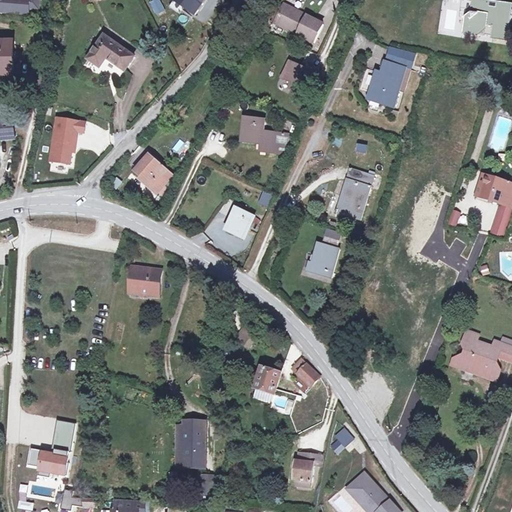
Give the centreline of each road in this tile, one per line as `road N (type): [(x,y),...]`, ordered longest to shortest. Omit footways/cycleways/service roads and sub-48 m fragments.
road 1 (secondary): [(389,457),(290,317),(193,253),(119,214),(80,205)]
road 2 (residential): [(80,205),(164,99),(266,0)]
road 3 (residential): [(480,238),(389,457)]
road 4 (residential): [(15,360),(22,224),(16,206)]
